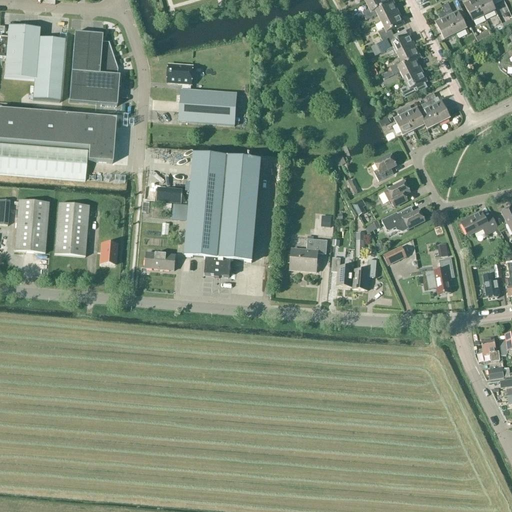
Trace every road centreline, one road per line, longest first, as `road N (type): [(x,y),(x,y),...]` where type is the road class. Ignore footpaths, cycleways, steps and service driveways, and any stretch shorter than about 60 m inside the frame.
road 1 (tertiary): [(453,328),(0,291)]
road 2 (residential): [(511,194),(442,209),(415,157),(475,123)]
road 3 (unclassified): [(137,168),(144,81),(123,3)]
road 4 (residential): [(475,123),(412,0)]
road 5 (unclassified): [(0,3),(90,10),(123,3)]
road 6 (tertiary): [(504,440),(453,328)]
